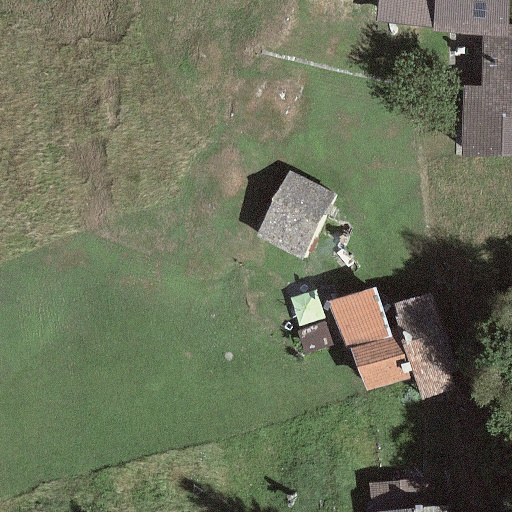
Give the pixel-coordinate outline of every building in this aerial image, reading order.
[(426,0),(390,0),(390,19),(426,21),(426,0)] [(505,0),(456,0),(456,28),(483,29),(484,99),(473,102),(474,146),(508,145),(505,0)] [(321,200),(290,186),(270,226),(302,244),(321,200)] [(367,288),(341,297),(356,341),(381,334),(367,288)] [(424,304),(404,311),(426,383),(450,377),(424,304)] [(392,350),(367,357),(376,383),(403,373),(392,350)]
